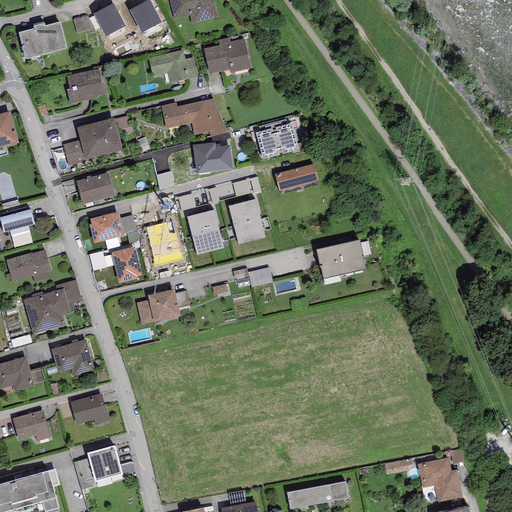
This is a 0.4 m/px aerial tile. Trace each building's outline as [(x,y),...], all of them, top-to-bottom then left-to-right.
[(213,0),(169,0),(174,20),(190,16),(192,24),(218,18),(213,0)] [(90,15),(76,19),(79,33),(94,29),(90,15)] [(34,30),(18,34),(25,61),(67,50),(61,23),(45,28),(44,25),(33,27),(34,30)] [(229,39),(218,41),(220,46),(203,50),(209,75),(230,71),(231,74),(251,69),(244,39),(230,43),(229,39)] [(183,51),(149,59),(153,77),(167,74),(170,84),(197,78),(193,58),(185,60),(183,51)] [(98,71),(67,77),(69,91),(67,91),(69,106),(98,100),(97,97),(105,95),(102,83),(101,83),(98,71)] [(176,104),(161,107),(166,130),(191,124),(194,136),(209,133),(211,138),(228,134),(213,100),(177,108),(176,104)] [(10,113),(0,115),(0,149),(19,145),(10,113)] [(114,120),(77,129),(77,131),(79,141),(63,145),(68,166),(85,162),(85,161),(122,152),(114,120)] [(293,125),(257,135),(263,160),(300,151),(293,125)] [(215,144),(192,147),(196,175),(233,170),(230,146),(216,148),(215,144)] [(314,165),(274,175),(278,192),(318,182),(314,165)] [(108,174),(76,183),(82,206),(114,197),(108,174)] [(260,175),(237,181),(241,199),(264,193),(260,175)] [(219,187),(210,189),(213,203),(222,201),(219,187)] [(180,207),(198,204),(196,193),(178,196),(180,207)] [(256,200),(228,207),(238,246),(266,239),(256,200)] [(30,211),(0,218),(0,223),(3,234),(10,233),(11,238),(30,233),(28,227),(34,226),(30,211)] [(214,211),(186,218),(196,257),(224,250),(214,211)] [(119,213),(90,220),(91,226),(89,226),(94,245),(124,238),(119,213)] [(359,241),(316,252),(323,281),(366,270),(359,241)] [(135,248),(111,254),(118,284),(137,280),(136,277),(141,276),(135,248)] [(32,253),(5,261),(12,282),(32,276),(34,283),(50,279),(48,271),(51,271),(45,250),(32,254),(32,253)] [(255,287),(276,281),(272,266),(251,271),(255,287)] [(63,289),(23,301),(33,335),(66,326),(63,317),(71,314),(63,289)] [(174,291),(148,297),(148,301),(137,304),(142,325),(153,322),(154,324),(181,317),(174,291)] [(86,341),(51,351),(58,373),(72,369),(74,376),(94,370),(86,341)] [(26,358),(0,365),(0,389),(12,386),(14,393),(35,387),(26,358)] [(37,383),(47,380),(44,368),(34,371),(37,383)] [(101,394),(70,403),(76,426),(93,421),(95,426),(109,422),(101,394)] [(43,411),(12,420),(18,442),(35,437),(37,442),(51,438),(43,411)] [(115,448),(87,455),(88,460),(93,480),(94,484),(122,477),(115,448)] [(448,458),(417,465),(422,489),(434,486),(438,503),(462,498),(456,471),(451,472),(448,458)] [(389,473),(416,469),(414,459),(387,462),(389,473)] [(93,480),(88,460),(81,462),(86,482),(93,480)] [(48,473),(0,486),(0,511),(11,511),(42,504),(44,511),(49,511),(58,510),(52,488),(60,486),(56,471),(48,473)] [(345,483),(287,495),(290,511),(349,499),(345,483)] [(258,511),(256,499),(221,505),(221,511),(258,511)]
